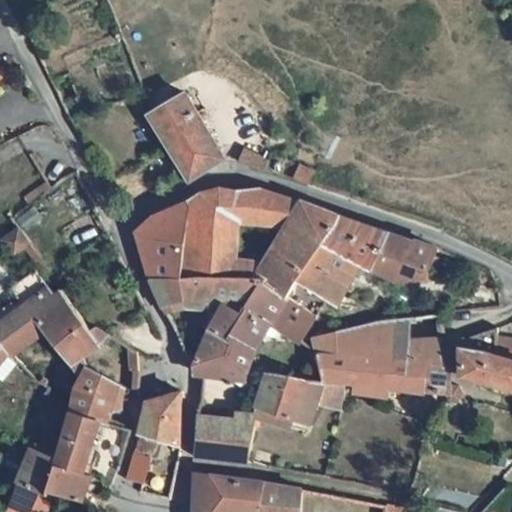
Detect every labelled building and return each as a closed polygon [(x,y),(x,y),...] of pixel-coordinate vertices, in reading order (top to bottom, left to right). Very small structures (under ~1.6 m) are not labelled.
[(141,116),(180,181),(217,159),(201,133),(211,133),(211,119),(192,118),(178,96),(141,116)] [(235,146),(230,163),(252,171),(257,154),(235,146)] [(327,295),(334,298),(358,266),(395,283),(429,277),(437,250),(413,240),(411,244),(258,190),(255,194),(223,186),(177,208),(148,218),(130,235),(158,303),(178,293),(221,310),(194,360),(194,372),(214,372),(238,372),(246,349),(266,320),(295,336),(327,295)] [(48,297),(28,272),(6,290),(13,299),(0,309),(0,359),(0,360),(5,355),(8,359),(41,334),(79,381),(72,398),(56,463),(26,453),(5,511),(42,511),(47,498),(67,504),(64,511),(78,511),(88,482),(77,479),(95,426),(103,428),(107,414),(123,408),(135,390),(89,370),(78,358),(93,348),(105,333),(96,327),(90,331),(57,291),(48,297)] [(374,326),(312,339),(319,375),(360,382),(360,393),(390,399),(391,388),(453,401),(451,373),(466,368),(468,379),(511,391),(511,343),(499,342),(497,332),(465,345),(410,345),(412,326),(374,326)] [(195,435),(195,460),(245,465),(253,417),(307,423),(319,375),(266,367),(254,414),(236,412),(236,440),(195,435)] [(179,393),(144,401),(142,436),(137,453),(160,457),(163,440),(178,442),(179,393)] [(297,511),(302,489),(242,477),(194,474),(191,511),(297,511)]
